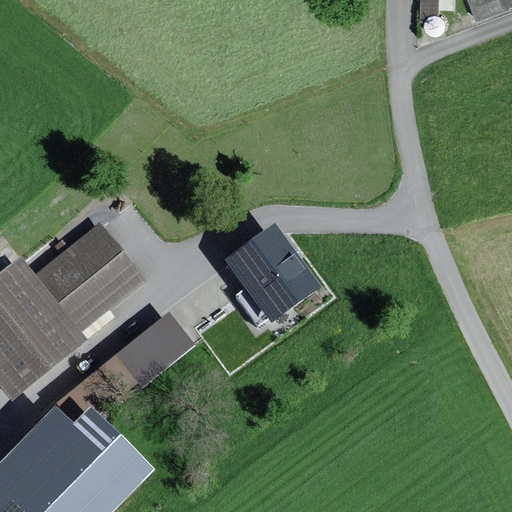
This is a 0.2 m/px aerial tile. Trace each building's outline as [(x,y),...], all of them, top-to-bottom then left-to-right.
[(440,0),(421,0),(420,22),(440,22),(440,0)] [(511,0),(473,0),(481,20),(511,7),(511,0)] [(0,274),(0,393),(9,405),(115,320),(109,313),(147,282),(99,222),(31,277),(17,260),(0,274)] [(273,225),(221,262),(242,292),(234,298),(256,329),(265,322),(269,327),(320,290),(273,225)] [(167,315),(54,407),(72,427),(86,413),(93,420),(135,386),(140,392),(194,348),(167,315)] [(69,431),(51,413),(0,464),(0,511),(113,511),(150,475),(93,420),(86,413),(72,427),(69,431)]
